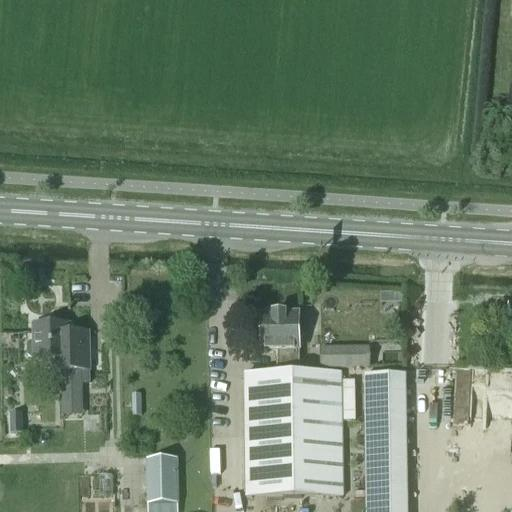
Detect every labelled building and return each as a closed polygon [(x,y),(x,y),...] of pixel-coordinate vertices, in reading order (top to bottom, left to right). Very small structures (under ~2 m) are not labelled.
[(387,304),(400,304),(400,294),(387,295),(387,304)] [(277,354),(277,375),(298,375),(299,353),(299,315),(261,315),(262,353),(277,354)] [(33,361),(53,361),(65,361),(65,335),(64,326),(33,327),(33,343),(30,343),(27,346),(27,356),(30,359),(33,359),(33,361)] [(65,361),(53,361),(53,373),(61,373),(62,407),(81,407),(81,385),(90,385),(89,372),(88,334),(65,335),(65,361)] [(321,351),(321,371),(368,370),(368,350),(321,351)] [(298,375),(277,375),(245,375),(246,500),(343,499),(340,375),(320,375),(298,375)] [(407,511),(404,377),(393,377),(363,378),(365,511),(407,511)] [(132,418),(141,417),(140,396),(132,397),(132,418)] [(22,415),(10,416),(10,436),(22,436),(22,415)] [(146,461),(148,507),(178,507),(177,461),(146,461)]
